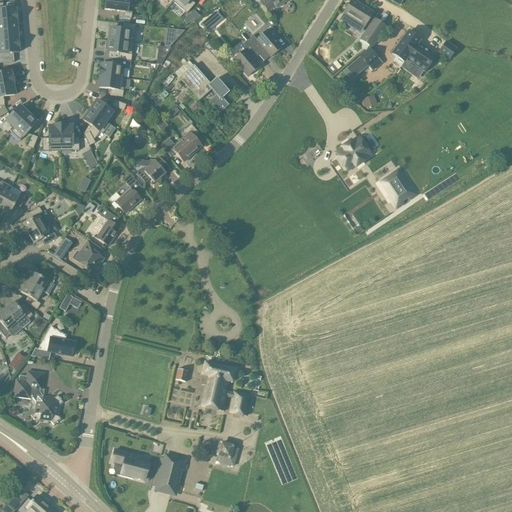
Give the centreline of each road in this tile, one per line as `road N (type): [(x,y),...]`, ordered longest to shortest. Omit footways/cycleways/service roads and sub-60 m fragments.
road 1 (residential): [(109,307),(151,217),(239,141),(330,0)]
road 2 (residential): [(91,0),(81,81),(60,96),(36,83),(29,0)]
road 3 (residential): [(64,482),(84,456),(109,307)]
road 4 (residential): [(109,307),(46,257),(4,259)]
